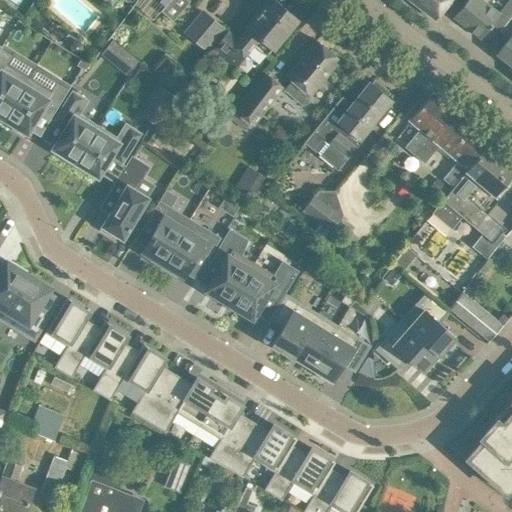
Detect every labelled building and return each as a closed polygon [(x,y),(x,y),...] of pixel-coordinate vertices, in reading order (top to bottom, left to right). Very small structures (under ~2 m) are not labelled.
[(288,6),(284,8),(274,0),(269,0),(237,39),(228,32),(213,50),(234,67),(253,44),(266,55),(297,18),(294,16),(295,12),(294,9),(291,6),(288,6)] [(449,0),(410,0),(435,19),(449,0)] [(489,0),(465,0),(453,16),(481,38),(500,14),(507,20),(511,13),(511,0),(507,0),(498,12),(487,4),(489,0)] [(222,29),(202,11),(184,32),(204,49),(222,29)] [(511,14),(500,31),(509,38),(499,52),(511,62),(511,14)] [(113,64),(125,49),(112,39),(100,53),(113,64)] [(302,105),(340,59),(316,40),(287,76),(292,80),(284,90),(302,105)] [(6,63),(11,54),(0,48),(0,47),(0,116),(3,118),(29,77),(6,63)] [(84,69),(90,64),(81,58),(77,65),(81,68),(81,67),(84,69)] [(244,131),(250,123),(253,125),(281,88),(265,75),(236,113),(231,120),(244,131)] [(57,82),(51,91),(29,77),(3,118),(14,125),(12,128),(23,135),(25,132),(27,133),(41,111),(51,117),(68,89),(57,82)] [(387,90),(375,80),(371,84),(369,83),(351,105),(341,97),(302,142),(303,143),(306,140),(309,142),(317,149),(324,141),(327,143),(326,145),(345,160),(358,144),(356,142),(390,100),(383,95),(387,90)] [(157,83),(138,113),(156,125),(175,95),(157,83)] [(87,99),(72,90),(53,121),(65,128),(52,148),(64,155),(62,158),(73,165),(98,124),(79,113),(87,99)] [(415,155),(453,110),(432,92),(409,120),(420,129),(405,146),(415,155)] [(449,153),(472,125),(453,110),(415,155),(424,163),(439,145),(449,153)] [(140,132),(125,123),(117,136),(98,124),(73,165),(84,172),(86,169),(98,176),(110,156),(122,163),(140,132)] [(453,187),(491,141),(472,125),(449,153),(458,161),(443,179),(453,187)] [(487,213),(499,198),(495,195),(511,174),(511,158),(491,141),(453,187),(431,212),(451,229),(462,217),(475,228),(487,213)] [(148,165),(131,154),(125,165),(114,182),(106,196),(116,202),(100,229),(110,235),(112,232),(123,238),(128,229),(129,229),(130,227),(130,226),(148,197),(133,188),(148,165)] [(253,196),(261,182),(243,171),(235,185),(253,196)] [(314,194),(302,209),(330,231),(343,215),(335,190),(318,190),(315,194),(314,194)] [(189,219),(159,200),(145,222),(155,229),(142,250),(153,257),(151,260),(161,266),(189,219)] [(220,238),(189,219),(161,266),(171,272),(173,269),(183,275),(196,254),(207,260),(220,238)] [(246,239),(230,229),(210,262),(220,268),(207,289),(215,294),(216,298),(225,303),(228,302),(229,303),(254,262),(241,254),(246,239)] [(392,242),(387,248),(394,254),(399,248),(392,242)] [(406,245),(394,260),(405,270),(417,255),(406,245)] [(28,274),(7,261),(0,272),(0,318),(1,319),(28,274)] [(282,262),(275,274),(254,262),(229,303),(231,304),(232,307),(240,313),(244,312),(252,317),(265,295),(277,303),(297,270),(282,262)] [(390,264),(380,276),(391,286),(401,274),(390,264)] [(28,274),(1,319),(34,338),(49,314),(38,307),(50,287),(28,274)] [(475,274),(462,292),(469,297),(482,279),(475,274)] [(347,289),(341,300),(349,305),(356,294),(347,289)] [(496,320),(461,291),(448,307),(488,340),(502,324),(496,320)] [(400,317),(399,318),(408,326),(439,354),(455,337),(439,323),(448,313),(425,293),(417,302),(416,303),(402,319),(400,317)] [(291,357),(317,314),(286,295),(272,319),(283,326),(271,345),(291,357)] [(85,353),(100,328),(100,327),(85,318),(89,311),(66,297),(45,331),(67,345),(54,366),(71,377),(86,354),(85,353)] [(502,313),(496,320),(502,324),(508,318),(502,313)] [(291,357),(292,356),(311,367),(337,326),(317,314),(291,357)] [(122,379),(139,351),(138,351),(123,341),(127,335),(104,320),(100,327),(100,328),(85,353),(86,354),(106,365),(92,389),(110,399),(122,379)] [(337,326),(311,367),(317,371),(314,374),(328,382),(330,379),(332,380),(343,362),(354,369),(368,345),(337,326)] [(387,337),(378,348),(400,368),(407,360),(411,364),(413,362),(422,371),(438,353),(439,355),(439,354),(408,326),(393,343),(387,337)] [(148,421),(177,374),(161,365),(165,358),(142,344),(138,351),(139,351),(122,379),(143,391),(131,411),(148,421)] [(198,425),(219,391),(197,377),(193,384),(177,374),(148,421),(165,431),(176,412),(198,425)] [(71,384),(53,376),(50,384),(67,392),(71,384)] [(226,466),(253,421),(238,411),(242,405),(219,391),(198,425),(220,438),(209,456),(226,466)] [(33,432),(54,441),(63,415),(38,404),(31,420),(37,423),(33,432)] [(511,411),(501,423),(496,419),(481,437),(483,439),(467,457),(506,491),(511,484),(511,411)] [(253,421),(226,466),(243,477),(253,459),(274,471),(275,472),(291,444),(292,445),(296,438),(273,424),(269,430),(253,421)] [(307,454),(292,445),(291,444),(275,472),(274,471),(264,489),(282,499),(292,482),(312,494),(313,495),(330,468),(334,461),(311,447),(307,454)] [(53,455),(39,491),(55,497),(65,467),(72,470),(79,453),(70,450),(66,460),(53,455)] [(175,458),(170,472),(184,477),(190,463),(175,458)] [(0,481),(0,506),(14,511),(24,511),(33,489),(15,483),(21,466),(8,461),(2,478),(0,481)] [(345,477),(330,468),(313,495),(312,494),(302,511),(304,511),(325,511),(330,505),(341,511),(355,511),(373,484),(350,470),(345,477)] [(134,511),(131,507),(127,505),(115,500),(118,491),(93,480),(81,510),(85,511),(134,511)]
